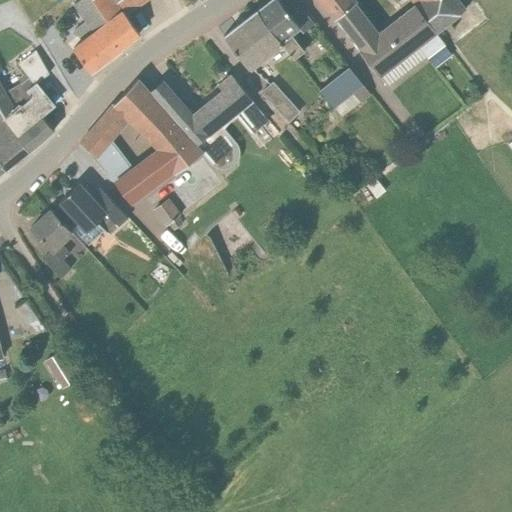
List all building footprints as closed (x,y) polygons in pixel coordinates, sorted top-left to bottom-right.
[(121,47),(139,33),(125,14),(134,8),(133,6),(141,0),(79,0),(74,4),(85,22),(75,30),(82,40),(72,47),(91,72),(122,49),(121,47)] [(314,23),(307,14),(296,0),(292,0),(284,6),(279,0),(270,0),(257,10),(255,11),(280,44),(281,43),(293,58),(304,50),(291,33),(298,27),(303,33),(314,23)] [(354,1),(353,0),(318,0),(333,19),(353,3),(352,2),(354,1)] [(413,0),(419,6),(413,10),(432,37),(436,34),(468,11),(459,0),(413,0)] [(413,10),(378,35),(353,3),(333,19),(376,79),(419,47),(427,57),(443,44),(436,34),(432,37),(413,10)] [(247,68),(280,44),(255,11),(225,34),(224,34),(224,35),(247,68)] [(29,78),(18,86),(40,114),(52,105),(52,106),(53,104),(36,83),(48,73),(35,51),(18,64),(29,78)] [(349,66),(319,89),(333,108),(352,92),(360,101),(370,93),(349,66)] [(265,118),(232,74),(219,85),(223,91),(193,115),(225,152),(236,143),(222,125),(237,113),(251,130),(265,118)] [(232,211),(195,160),(204,154),(150,92),(139,80),(138,78),(112,104),(80,142),(96,154),(131,203),(133,206),(161,186),(192,211),(183,224),(164,246),(181,261),(212,226),(232,211)] [(163,81),(150,92),(204,154),(210,163),(211,163),(225,152),(193,115),(163,81)] [(0,107),(28,153),(30,151),(53,130),(40,114),(18,86),(6,93),(0,82),(0,107)] [(299,112),(273,83),(262,93),(288,121),(299,112)] [(340,117),(360,101),(352,92),(333,108),(340,117)] [(0,173),(6,170),(6,171),(28,153),(0,107),(0,173)] [(59,201),(72,216),(79,223),(73,227),(89,244),(104,230),(111,232),(127,217),(106,193),(97,201),(79,182),(73,188),(73,187),(65,187),(64,195),(65,195),(59,201)] [(153,210),(165,227),(169,224),(174,230),(183,224),(178,217),(181,214),(169,198),(153,210)] [(43,258),(61,277),(71,268),(62,259),(69,252),(60,243),(72,233),(50,209),(31,227),(52,249),(43,258)] [(59,352),(45,361),(54,375),(68,366),(59,352)]
